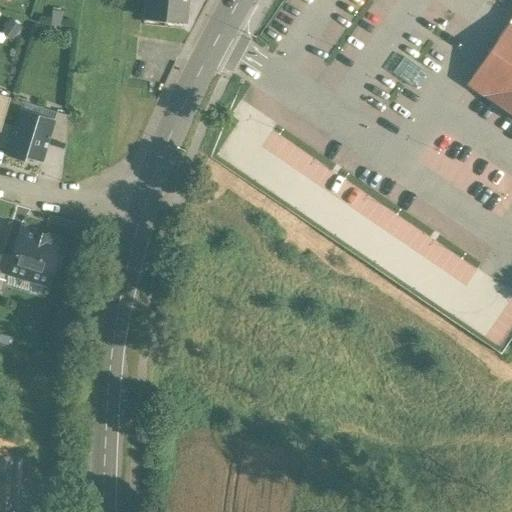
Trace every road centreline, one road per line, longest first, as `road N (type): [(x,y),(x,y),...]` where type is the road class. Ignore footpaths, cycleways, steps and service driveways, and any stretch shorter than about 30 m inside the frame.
road 1 (tertiary): [(137,218),(105,398),(101,511)]
road 2 (tertiary): [(241,0),(178,110),(137,218)]
road 3 (residential): [(137,218),(0,179)]
